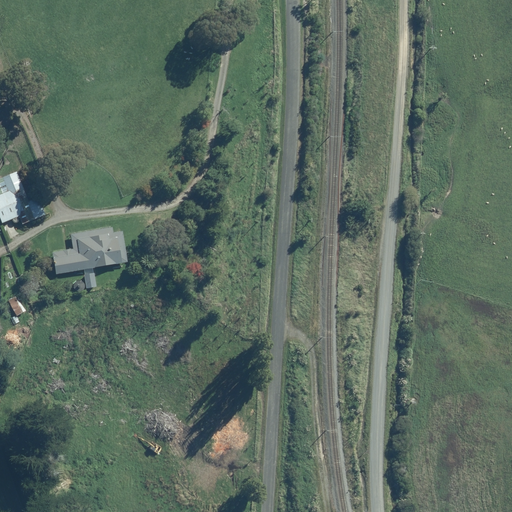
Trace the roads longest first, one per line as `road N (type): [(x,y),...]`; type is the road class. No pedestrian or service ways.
road 1 (unclassified): [(293,0),(268,511)]
road 2 (residential): [(380,511),(404,0)]
